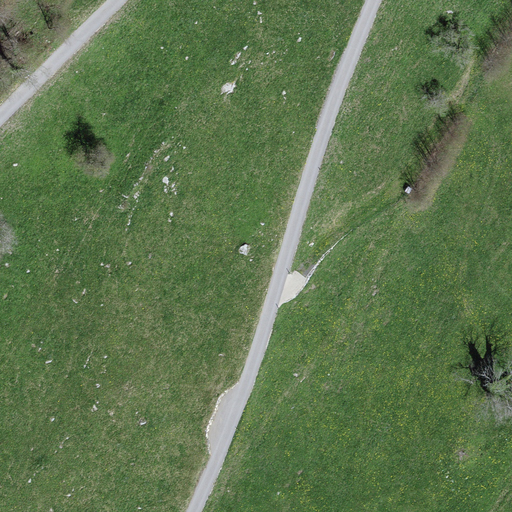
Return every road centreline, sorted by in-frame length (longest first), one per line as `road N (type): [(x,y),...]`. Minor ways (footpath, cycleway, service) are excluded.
road 1 (unclassified): [(194,511),(376,0)]
road 2 (unclassified): [(119,0),(0,123)]
